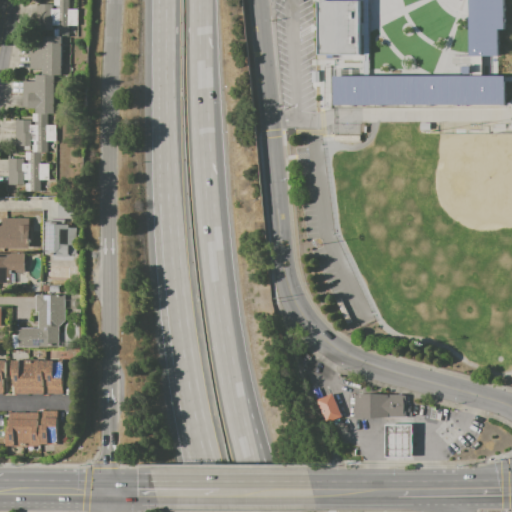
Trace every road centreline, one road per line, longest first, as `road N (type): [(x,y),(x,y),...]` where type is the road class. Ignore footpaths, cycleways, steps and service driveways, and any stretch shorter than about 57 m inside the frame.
road 1 (tertiary): [(260,0),(268,134),(287,285),(297,308),(321,340),(356,360),(511,406)]
road 2 (motorway): [(117,0),(110,388)]
road 3 (motorway): [(227,399),(199,182),(195,20)]
road 4 (motorway): [(443,487),(466,511),(275,502),(245,489)]
road 5 (motorway): [(167,0),(171,203)]
road 6 (motorway): [(171,203),(188,363)]
road 7 (motorway): [(188,363),(218,511)]
